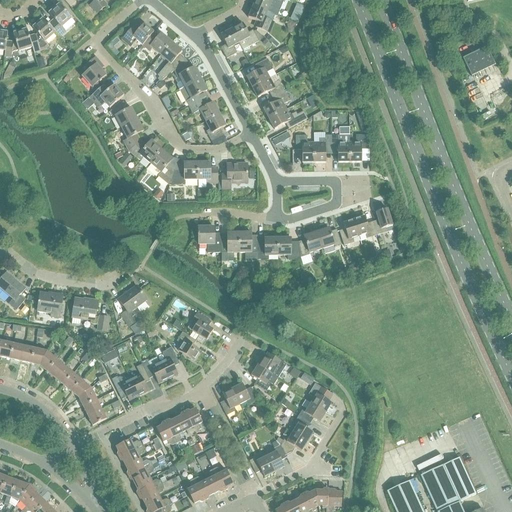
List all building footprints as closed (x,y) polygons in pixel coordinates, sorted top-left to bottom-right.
[(93,0),(94,2),(90,6),(97,14),(107,5),(103,1),(103,0),(93,0)] [(255,0),(253,7),(267,13),(270,7),(277,10),(280,0),(255,0)] [(55,23),(50,27),(55,33),(59,38),(66,32),(65,31),(75,23),(71,19),(59,5),(48,15),(55,23)] [(274,16),(267,13),(253,7),(248,18),(258,23),(256,28),(267,33),(274,16)] [(36,38),(30,40),(32,48),(34,53),(40,51),(46,50),(49,48),(44,43),(55,33),(50,27),(43,19),(32,29),(37,34),(35,36),(36,38)] [(242,24),(231,30),(239,44),(244,52),(248,50),(247,48),(259,42),(253,31),(248,33),(242,24)] [(136,41),(142,46),(154,33),(144,25),(137,32),(132,28),(121,40),(131,48),(136,41)] [(6,43),(5,52),(4,57),(11,58),(12,53),(18,51),(18,52),(32,48),(30,40),(27,30),(13,34),(16,43),(13,44),(6,43)] [(239,44),(231,30),(221,36),(226,45),(220,48),(226,59),(237,54),(233,47),(239,44)] [(152,49),(160,56),(171,43),(161,34),(158,37),(154,33),(142,46),(149,52),(152,49)] [(267,39),(269,48),(278,46),(276,37),(267,39)] [(163,80),(174,71),(187,61),(179,55),(182,52),(171,43),(160,56),(169,63),(158,76),(163,80)] [(463,58),(471,77),(495,66),(487,47),(463,58)] [(83,77),(92,88),(105,76),(100,70),(103,67),(95,58),(85,67),(89,72),(83,77)] [(246,78),(252,88),(269,79),(266,73),(273,70),(267,59),(255,66),(258,71),(246,78)] [(174,71),(183,89),(185,88),(201,80),(195,68),(191,70),(187,61),(174,71)] [(269,92),(272,98),(284,91),(279,81),(272,84),(269,79),(252,88),(257,99),(269,92)] [(189,101),(192,107),(205,100),(210,97),(207,91),(201,80),(185,88),(183,89),(180,91),(186,102),(189,101)] [(101,88),(91,97),(89,98),(98,109),(104,103),(109,109),(123,97),(114,86),(106,93),(101,88)] [(263,109),(269,120),(286,110),(283,105),(290,101),(284,91),(272,98),(275,103),(263,109)] [(170,95),(164,97),(166,108),(173,107),(170,95)] [(201,115),(205,122),(219,115),(213,104),(208,106),(205,100),(192,107),(198,116),(201,115)] [(115,117),(121,129),(137,120),(131,109),(127,110),(123,103),(110,112),(113,118),(115,117)] [(286,110),(269,120),(274,130),(286,124),(289,130),(301,123),(308,120),(303,112),(297,115),(296,113),(289,116),(286,110)] [(219,115),(205,122),(209,130),(206,132),(211,142),(223,136),(220,129),(225,126),(219,115)] [(124,141),(129,151),(140,143),(137,135),(143,132),(137,120),(121,129),(127,140),(124,141)] [(277,151),(294,143),(287,130),(270,138),(277,151)] [(314,163),(313,143),(307,144),(307,136),(295,137),(295,151),(302,151),(302,164),(314,163)] [(319,143),(313,143),(314,163),(326,163),(325,150),(332,150),(331,136),(325,136),(325,140),(319,140),(319,143)] [(343,136),(331,136),(332,150),(338,150),(338,163),(350,163),(349,143),(349,136),(343,136)] [(356,143),(349,143),(350,163),(361,163),(361,150),(368,150),(367,136),(356,136),(356,143)] [(143,158),(150,164),(162,151),(151,142),(146,147),(140,143),(129,151),(129,152),(140,161),(143,158)] [(116,159),(129,165),(133,156),(121,150),(116,159)] [(162,151),(150,164),(160,173),(157,177),(169,186),(174,171),(168,165),(172,160),(162,151)] [(184,171),(174,171),(169,186),(185,186),(185,181),(197,181),(197,163),(184,164),(184,171)] [(210,163),(197,163),(197,181),(207,180),(207,184),(217,184),(217,168),(210,168),(210,163)] [(231,184),(247,184),(247,165),(227,165),(227,175),(221,175),(221,191),(231,191),(231,184)] [(163,200),(167,191),(158,187),(154,196),(163,200)] [(378,221),(372,222),(377,236),(387,233),(385,228),(392,226),(387,210),(376,213),(378,221)] [(364,217),(354,221),(359,237),(365,235),(366,239),(377,236),(372,222),(367,224),(364,217)] [(359,237),(354,221),(343,224),(345,230),(339,232),(344,246),(354,243),(353,239),(359,237)] [(207,254),(221,254),(221,241),(221,234),(214,234),(214,228),(198,228),(198,245),(207,245),(207,254)] [(329,229),(316,233),(322,250),(334,246),(335,248),(341,246),(336,230),(330,232),(329,229)] [(251,233),(239,234),(239,254),(245,253),(245,262),(257,262),(257,261),(257,243),(257,240),(251,240),(251,233)] [(305,241),(298,243),(300,258),(310,255),(309,254),(322,250),(316,233),(304,237),(305,241)] [(221,241),(221,254),(221,262),(234,262),(234,254),(239,254),(239,234),(227,234),(227,241),(221,241)] [(265,243),(257,243),(257,261),(268,260),(268,256),(278,256),(277,239),(264,239),(265,243)] [(290,239),(277,239),(278,256),(287,256),(287,260),(295,260),(300,258),(298,243),(290,243),(290,239)] [(20,296),(26,289),(10,276),(10,275),(6,272),(0,279),(0,288),(13,299),(8,304),(16,311),(25,300),(20,296)] [(132,312),(147,301),(136,286),(118,300),(127,312),(121,316),(129,327),(135,323),(131,318),(135,315),(132,312)] [(50,317),(60,319),(63,301),(54,299),(55,295),(39,293),(37,312),(51,314),(50,317)] [(181,298),(174,302),(181,311),(187,307),(181,298)] [(80,324),(81,317),(91,318),(90,324),(98,326),(97,331),(106,332),(108,318),(99,317),(99,318),(95,317),(98,303),(75,299),(72,319),(73,319),(72,324),(78,325),(80,324)] [(187,329),(192,332),(206,341),(213,331),(208,328),(211,323),(197,314),(187,329)] [(178,351),(194,361),(200,351),(192,346),(196,341),(182,333),(177,341),(182,345),(178,351)] [(0,355),(0,357),(10,360),(13,345),(3,342),(0,355)] [(10,360),(20,362),(24,347),(13,345),(10,360)] [(20,362),(31,364),(34,349),(24,347),(20,362)] [(165,360),(160,363),(168,380),(178,375),(174,367),(179,364),(171,348),(166,351),(163,353),(162,355),(165,360)] [(31,364),(40,366),(47,352),(34,349),(31,364)] [(114,351),(101,357),(105,365),(118,358),(114,351)] [(40,366),(47,372),(57,360),(47,352),(40,366)] [(263,357),(257,367),(277,380),(286,365),(271,355),(268,361),(263,357)] [(47,372),(55,379),(65,367),(57,360),(47,372)] [(141,363),(142,365),(149,379),(154,377),(158,385),(168,380),(160,363),(150,368),(146,360),(141,363)] [(140,375),(130,380),(139,397),(148,392),(144,384),(150,381),(149,379),(142,365),(136,368),(140,375)] [(55,379),(63,386),(73,374),(65,367),(55,379)] [(277,380),(257,367),(251,376),(257,380),(254,385),(266,393),(271,384),(272,385),(274,384),(277,380)] [(305,373),(302,377),(312,384),(315,380),(305,373)] [(63,386),(71,393),(81,381),(73,374),(63,386)] [(139,397),(130,380),(125,383),(123,378),(120,377),(118,378),(117,377),(111,380),(119,396),(125,393),(129,402),(139,397)] [(71,393),(79,399),(91,389),(81,381),(71,393)] [(287,392),(291,386),(285,382),(281,388),(287,392)] [(242,384),(232,389),(240,405),(246,402),(248,405),(257,401),(251,388),(245,391),(242,384)] [(314,399),(311,404),(325,413),(331,404),(325,400),(328,395),(316,388),(311,396),(314,399)] [(79,399),(83,407),(97,400),(91,389),(79,399)] [(240,405),(232,389),(222,395),(225,401),(220,404),(226,416),(236,411),(234,408),(240,405)] [(288,406),(291,401),(285,398),(282,403),(288,406)] [(83,407),(87,417),(101,410),(97,400),(83,407)] [(304,408),(298,417),(310,424),(313,419),(319,423),(325,413),(311,404),(305,401),(302,406),(304,408)] [(187,411),(184,413),(195,434),(198,433),(200,428),(198,425),(202,423),(195,409),(190,412),(187,411)] [(101,410),(87,417),(92,427),(106,420),(101,410)] [(180,417),(176,419),(182,433),(186,431),(187,435),(192,436),(195,434),(184,413),(181,414),(180,417)] [(296,428),(292,433),(307,442),(313,433),(307,429),(310,424),(298,417),(293,426),(296,428)] [(168,421),(165,422),(176,444),(179,442),(181,438),(179,435),(182,433),(176,419),(171,422),(168,421)] [(176,444),(165,422),(162,424),(161,427),(156,429),(163,443),(167,441),(168,444),(173,446),(176,444)] [(283,436),(285,437),(280,446),(285,456),(291,453),(292,453),(295,448),(301,452),(307,442),(292,433),(286,430),(283,436)] [(162,444),(158,437),(150,442),(147,436),(142,440),(145,445),(150,442),(154,449),(162,444)] [(117,455),(119,458),(143,446),(141,443),(137,442),(133,443),(131,439),(116,447),(118,453),(117,455)] [(199,443),(192,447),(197,454),(203,450),(199,443)] [(123,462),(125,467),(141,459),(139,456),(143,454),(144,450),(143,446),(119,458),(120,461),(123,462)] [(272,454),(266,457),(274,473),(284,467),(281,461),(286,458),(285,456),(280,446),(270,451),(272,454)] [(213,466),(220,464),(215,448),(208,451),(213,466)] [(208,453),(198,457),(202,467),(211,464),(208,453)] [(274,473),(266,457),(260,460),(258,457),(249,461),(255,474),(261,471),(264,478),(274,473)] [(127,474),(128,478),(152,466),(151,462),(146,461),(143,463),(141,459),(125,467),(128,472),(127,474)] [(459,459),(442,466),(421,476),(436,511),(439,511),(459,503),(476,495),(459,459)] [(133,482),(135,486),(151,478),(149,475),(153,473),(154,469),(152,466),(128,478),(130,481),(133,482)] [(216,468),(213,470),(224,491),(227,490),(228,487),(233,485),(226,471),(222,473),(221,469),(216,468)] [(210,479),(206,481),(213,494),(218,492),(221,493),(224,491),(213,470),(210,471),(208,476),(210,479)] [(8,505),(11,498),(17,482),(7,478),(1,494),(7,496),(4,504),(8,505)] [(137,494),(138,497),(162,485),(160,481),(156,480),(153,482),(151,478),(135,486),(138,491),(137,494)] [(197,478),(194,479),(205,501),(208,499),(209,497),(213,494),(206,481),(203,483),(201,479),(197,478)] [(205,501),(194,479),(190,481),(189,485),(191,489),(187,491),(194,504),(199,502),(201,503),(205,501)] [(11,498),(19,501),(30,485),(20,481),(20,483),(17,482),(11,498)] [(422,511),(409,482),(387,492),(396,511),(422,511)] [(19,501),(26,508),(38,496),(36,493),(37,492),(30,485),(19,501)] [(143,501),(145,506),(161,498),(159,494),(162,492),(164,488),(162,485),(138,497),(140,500),(143,501)] [(322,491),(315,491),(318,506),(322,507),(322,509),(326,509),(327,490),(324,490),(322,491)] [(335,490),(327,490),(326,509),(325,511),(331,511),(333,511),(333,507),(341,508),(342,493),(337,492),(335,490)] [(306,493),(303,495),(311,511),(312,511),(316,510),(315,508),(318,506),(315,491),(309,494),(306,493)] [(299,499),(295,502),(299,511),(311,511),(303,495),(300,496),(299,499)] [(27,511),(29,511),(30,511),(37,511),(46,503),(38,496),(26,508),(21,511),(27,511)] [(146,511),(156,511),(170,505),(170,506),(172,505),(170,501),(166,499),(162,501),(161,498),(145,506),(147,510),(146,511)] [(287,503),(284,505),(287,511),(299,511),(295,502),(290,504),(287,503)] [(52,511),(53,511),(46,503),(37,511),(52,511)]
